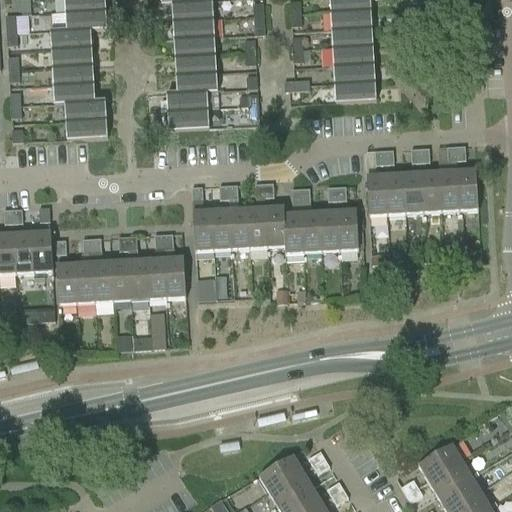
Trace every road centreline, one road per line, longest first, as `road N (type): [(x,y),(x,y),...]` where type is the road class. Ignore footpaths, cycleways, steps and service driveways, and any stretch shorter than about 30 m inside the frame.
road 1 (residential): [(0,187),(296,168),(351,139),(465,136)]
road 2 (tertiary): [(0,434),(310,363)]
road 3 (tertiary): [(511,322),(425,344),(351,348),(310,363)]
road 4 (tertiary): [(310,363),(428,366),(511,345)]
road 5 (residential): [(465,136),(462,44),(447,0)]
